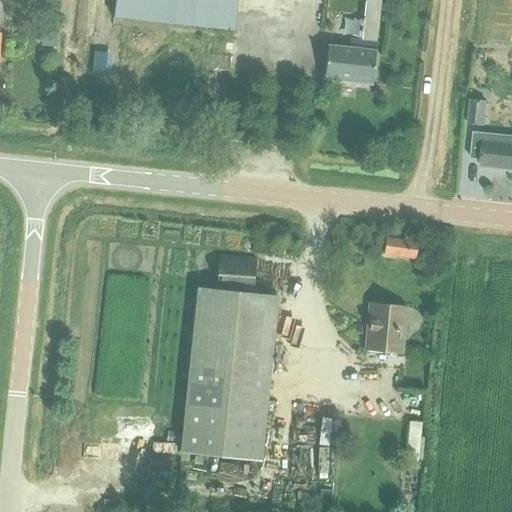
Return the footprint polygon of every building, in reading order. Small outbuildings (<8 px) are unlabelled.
[(229,30),(231,0),(110,0),(109,18),(229,30)] [(367,84),(376,1),(365,0),(363,0),(359,40),(347,38),(346,46),(322,43),(318,78),(367,84)] [(378,0),(377,25),(392,26),(393,0),(378,0)] [(93,64),(92,74),(107,75),(107,65),(93,64)] [(101,115),(103,100),(89,98),(87,113),(101,115)] [(468,125),(484,126),(486,103),(471,101),(468,125)] [(471,159),(482,160),(481,167),(511,170),(511,145),(485,143),(486,135),(474,134),(471,159)] [(416,243),(384,238),(382,255),(414,259),(416,243)] [(218,256),(215,286),(250,290),(253,259),(218,256)] [(261,462),(277,300),(195,291),(181,434),(180,444),(179,453),(261,462)] [(369,304),(365,352),(401,355),(405,307),(369,304)] [(337,411),(335,439),(343,439),(345,412),(337,411)] [(410,422),(406,460),(417,461),(421,424),(410,422)] [(167,432),(166,442),(180,444),(181,434),(167,432)] [(319,491),(317,511),(329,511),(330,492),(319,491)]
